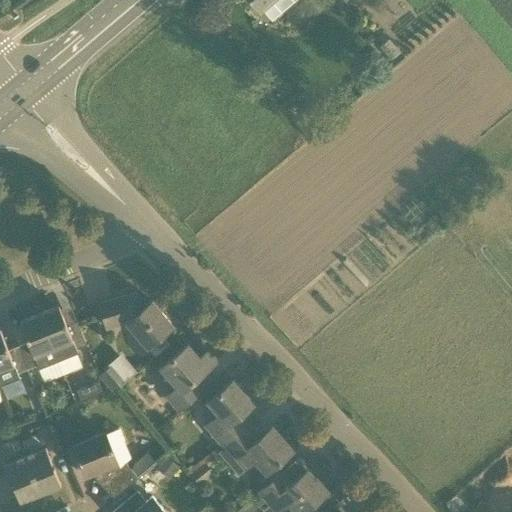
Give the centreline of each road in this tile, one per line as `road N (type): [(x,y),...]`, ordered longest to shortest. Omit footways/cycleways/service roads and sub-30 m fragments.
road 1 (unclassified): [(416,511),(143,222)]
road 2 (unclassified): [(143,222),(64,146),(24,91)]
road 3 (residential): [(0,294),(112,249),(143,222)]
road 4 (primary): [(132,0),(24,91)]
